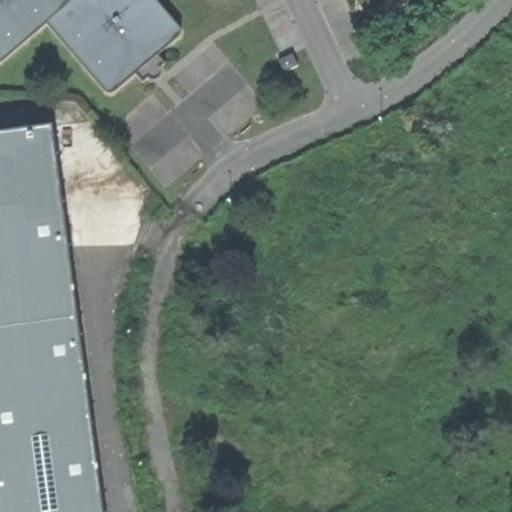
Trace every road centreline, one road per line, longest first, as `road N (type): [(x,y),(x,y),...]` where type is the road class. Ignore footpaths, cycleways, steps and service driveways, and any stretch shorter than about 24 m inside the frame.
road 1 (unclassified): [(352,112),(250,158),(192,215)]
road 2 (unclassified): [(504,0),(441,59),(352,112)]
road 3 (unclassified): [(301,0),(352,112)]
